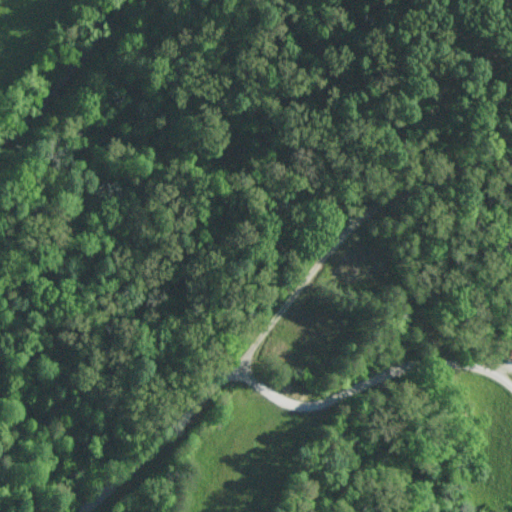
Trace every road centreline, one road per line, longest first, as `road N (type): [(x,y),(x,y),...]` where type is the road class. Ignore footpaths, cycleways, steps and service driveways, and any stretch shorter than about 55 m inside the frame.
road 1 (residential): [(94,511),(254,358),(371,202),(511,148)]
road 2 (residential): [(239,372),(315,411),(427,362),(492,371),(511,389)]
